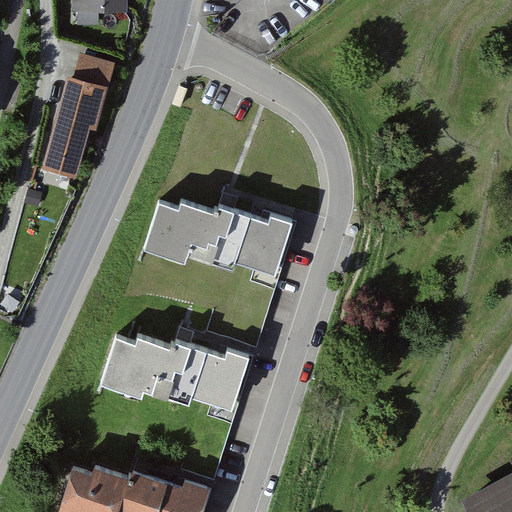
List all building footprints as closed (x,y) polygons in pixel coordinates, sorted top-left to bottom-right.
[(74,0),(75,14),(129,14),(128,0),(74,0)] [(119,63),(81,54),(75,80),(68,78),(47,167),(74,173),(85,125),(97,128),(106,93),(112,94),(119,63)] [(181,211),(160,204),(145,246),(185,260),(188,253),(235,270),(238,264),(276,277),(296,221),(276,214),(273,223),(221,205),(218,214),(184,202),(181,211)] [(133,344),(115,338),(100,386),(142,400),(145,392),(187,406),(189,399),(230,413),(249,354),(223,346),(220,354),(174,339),(172,345),(136,334),(133,344)] [(94,475),(71,467),(54,511),(200,511),(209,485),(179,475),(176,483),(135,468),(131,479),(97,467),(94,475)] [(511,511),(511,475),(467,499),(474,511),(511,511)]
